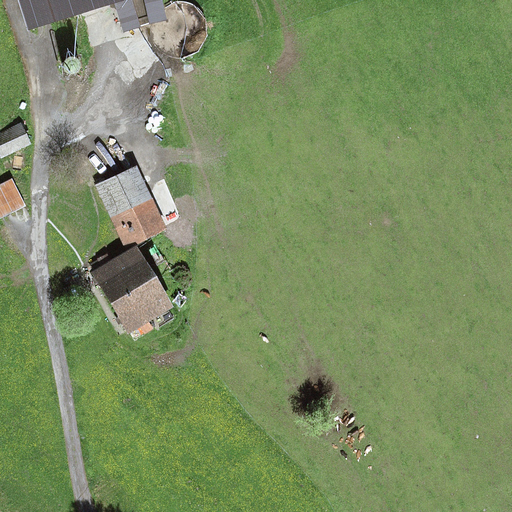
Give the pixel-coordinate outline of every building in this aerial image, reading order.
[(130,0),(17,0),(28,34),(132,3),(130,0)] [(25,126),(0,135),(0,148),(5,160),(34,148),(25,126)] [(141,169),(101,187),(129,249),(169,231),(141,169)] [(17,182),(0,188),(0,219),(0,220),(28,209),(17,182)] [(141,252),(96,277),(128,334),(173,309),(141,252)]
